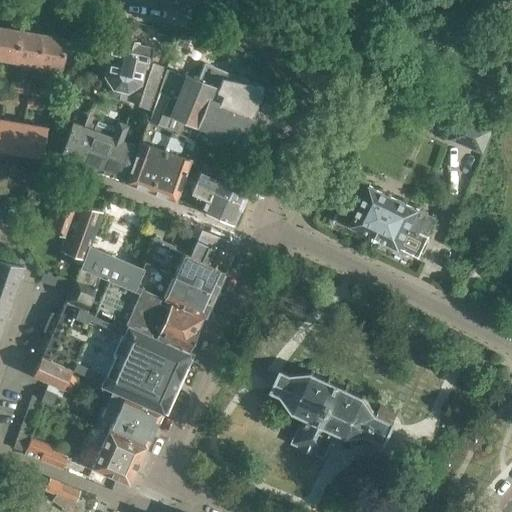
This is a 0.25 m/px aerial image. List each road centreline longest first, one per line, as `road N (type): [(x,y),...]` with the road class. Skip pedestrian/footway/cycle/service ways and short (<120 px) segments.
road 1 (residential): [(260,231),(511,342)]
road 2 (residential): [(161,474),(260,231)]
road 3 (residential): [(260,231),(236,231),(56,166)]
road 4 (residential): [(131,0),(226,17),(261,31),(289,62)]
road 5 (residential): [(260,231),(297,124),(289,62)]
road 6 (residential): [(140,507),(0,448)]
